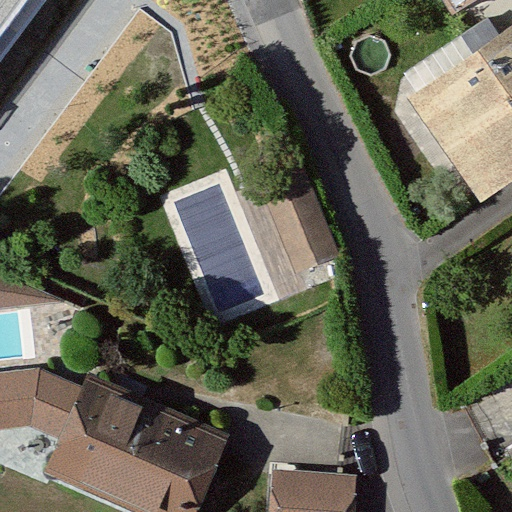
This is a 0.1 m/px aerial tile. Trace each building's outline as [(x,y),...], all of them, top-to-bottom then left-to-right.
[(0,0),(0,64),(47,0),(0,0)] [(474,0),(447,0),(455,12),(474,0)] [(511,180),(511,23),(412,96),(483,201),(511,180)] [(340,252),(301,163),(258,182),(297,271),(340,252)] [(0,273),(0,308),(64,302),(0,273)] [(62,440),(84,387),(42,368),(0,373),(0,429),(32,425),(62,440)] [(195,511),(228,437),(89,377),(84,387),(62,440),(47,474),(134,511),(195,511)] [(354,511),(356,476),(273,471),(269,511),(354,511)]
